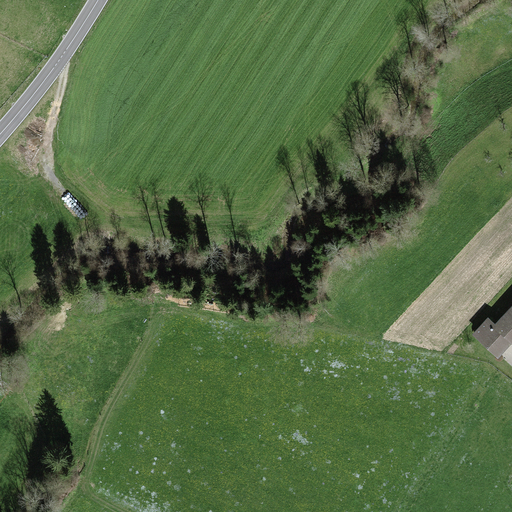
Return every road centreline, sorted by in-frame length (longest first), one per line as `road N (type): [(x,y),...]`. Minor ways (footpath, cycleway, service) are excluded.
road 1 (secondary): [(99,0),(0,136)]
road 2 (track): [(61,60),(42,171),(78,212)]
